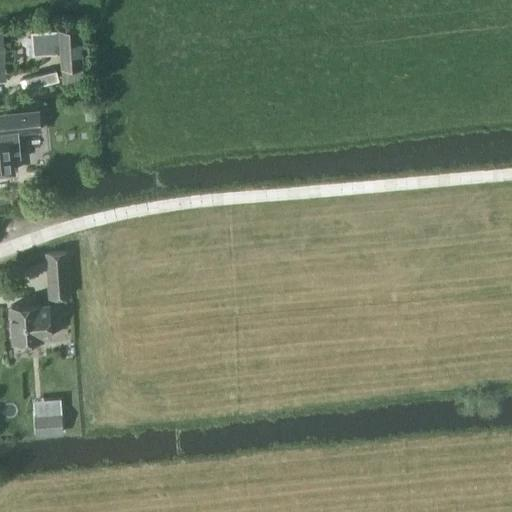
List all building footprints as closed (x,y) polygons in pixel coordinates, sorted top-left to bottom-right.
[(63,82),(85,80),(82,27),(59,29),(63,82)] [(0,129),(1,140),(0,139),(0,171),(14,170),(13,155),(20,155),(18,131),(41,129),(39,110),(0,113),(0,129)] [(71,294),(69,270),(67,250),(47,251),(49,272),(51,296),(71,294)] [(39,302),(12,304),(15,340),(53,337),(51,322),(57,321),(56,303),(50,304),(50,303),(39,304),(39,302)] [(37,416),(38,433),(63,431),(62,414),(37,416)]
